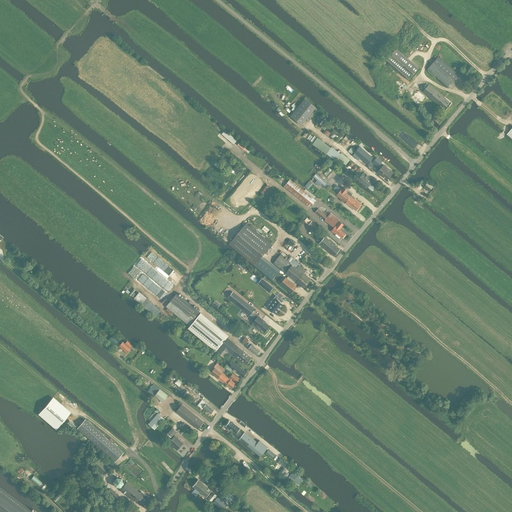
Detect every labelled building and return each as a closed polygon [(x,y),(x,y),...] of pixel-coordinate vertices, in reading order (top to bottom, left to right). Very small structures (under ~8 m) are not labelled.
[(419,68),(396,48),(386,60),(409,79),(419,68)] [(458,75),(458,74),(438,57),(428,69),(448,87),(458,75)] [(429,85),(423,92),(433,100),(444,109),(450,102),(447,100),(429,85)] [(305,99),(291,116),(302,125),(316,107),(305,99)] [(332,121),(323,131),(329,136),(338,125),(332,121)] [(338,125),(330,135),(336,140),(344,130),(338,125)] [(222,134),(234,144),(237,140),(225,130),(222,134)] [(239,142),(237,145),(245,151),(247,149),(239,142)] [(354,153),(352,155),(358,160),(360,158),(368,164),(373,158),(360,146),(354,153)] [(331,148),(326,154),(336,161),(337,159),(341,154),(332,147),(331,148)] [(377,157),(373,162),(378,167),(383,162),(377,157)] [(384,165),(377,172),(382,177),(383,177),(385,176),(388,178),(393,172),(384,165)] [(233,170),(231,172),(235,176),(237,174),(239,175),(242,172),(240,171),(236,166),(233,170)] [(330,168),(324,174),(329,178),(334,172),(330,168)] [(359,178),(358,179),(367,187),(372,190),(375,186),(371,183),(373,180),(364,172),(359,168),(354,174),(359,178)] [(316,173),(313,177),(317,180),(321,184),(325,187),(325,186),(328,183),(319,175),(316,173)] [(316,200),(302,189),(290,180),(285,187),(310,207),(316,200)] [(428,182),(425,186),(431,191),(434,187),(428,182)] [(266,184),(260,192),(263,196),(270,187),(266,184)] [(344,203),(346,203),(351,196),(352,195),(352,193),(344,187),(342,189),(336,185),(333,188),(339,193),(337,195),(341,199),(342,201),(344,203)] [(361,204),(351,196),(346,203),(356,210),(361,204)] [(318,209),(315,212),(333,227),(339,219),(331,213),(328,216),(318,209)] [(304,222),(308,225),(315,231),(318,227),(312,221),(307,217),(304,222)] [(332,231),(334,233),(335,232),(342,238),(346,234),(340,229),(344,225),(340,222),(336,226),(332,231)] [(229,244),(255,265),(272,280),(280,270),(263,256),(272,244),(246,224),(229,244)] [(319,243),(334,256),(340,249),(325,236),(319,243)] [(304,274),(306,271),(299,265),(297,268),(288,261),(280,254),(273,263),(285,273),(296,282),(304,288),(311,279),(304,274)] [(297,286),(285,277),(280,284),(291,293),(297,286)] [(262,278),(258,283),(269,293),(273,288),(262,278)] [(272,304),(269,309),(275,314),(283,304),(281,302),(283,300),(281,299),(284,296),(277,290),(274,293),(278,297),(275,301),(273,299),(270,303),(272,304)] [(233,292),(228,298),(250,315),(255,309),(233,292)] [(166,307),(190,326),(201,313),(177,294),(166,307)] [(190,326),(188,328),(216,351),(229,335),(201,313),(190,326)] [(256,315),(251,321),(253,322),(254,323),(252,325),(255,327),(257,325),(264,331),(269,325),(262,320),(263,319),(259,316),(258,317),(258,316),(256,315)] [(185,334),(183,337),(190,342),(193,339),(185,334)] [(216,351),(221,355),(224,358),(229,351),(246,364),(251,357),(227,338),(216,351)] [(119,346),(127,353),(131,348),(130,348),(133,345),(127,340),(125,343),(123,341),(119,346)] [(252,344),(248,348),(257,355),(260,351),(252,344)] [(231,372),(233,369),(243,377),(246,372),(233,362),(230,366),(227,364),(224,367),(231,372)] [(211,373),(218,378),(232,389),(236,383),(229,378),(222,373),(225,369),(217,363),(214,367),(215,367),(211,373)] [(230,377),(237,382),(240,379),(233,373),(230,377)] [(179,378),(175,383),(175,384),(179,387),(183,382),(183,381),(179,378)] [(160,389),(154,396),(162,402),(168,395),(160,389)] [(53,397),(38,414),(56,429),(71,412),(53,397)] [(198,405),(203,409),(203,408),(211,414),(214,409),(202,400),(198,405)] [(176,411),(198,429),(204,422),(182,404),(176,411)] [(158,413),(148,424),(155,429),(164,419),(158,413)] [(77,428),(94,443),(115,462),(116,461),(124,452),(104,435),(85,419),(77,428)] [(231,421),(227,426),(228,427),(227,429),(230,432),(232,430),(236,434),(240,429),(231,421)] [(172,439),(169,442),(177,449),(183,443),(175,435),(175,436),(173,435),(177,431),(172,427),(167,433),(172,437),(171,438),(172,439)] [(245,432),(240,439),(252,449),(260,455),(267,447),(259,440),(257,442),(245,432)] [(269,449),(265,453),(271,458),(274,454),(269,449)] [(109,469),(99,460),(93,466),(104,475),(109,469)] [(283,467),(279,472),(282,474),(280,476),(284,479),(289,474),(285,471),(286,470),(283,467)] [(227,468),(221,475),(228,480),(234,473),(227,468)] [(97,470),(93,474),(94,475),(93,476),(99,482),(104,477),(97,470)] [(294,471),(289,477),(298,485),(303,480),(294,471)] [(121,478),(116,478),(113,482),(115,487),(120,487),(123,483),(121,478)] [(198,480),(190,490),(196,495),(199,491),(206,497),(212,491),(198,480)] [(126,482),(120,490),(134,501),(135,500),(143,506),(148,500),(147,499),(148,497),(141,491),(140,493),(126,482)] [(104,488),(119,502),(122,499),(110,488),(111,487),(108,484),(104,488)] [(0,511),(33,511),(0,486),(0,511)] [(232,503),(236,499),(225,490),(221,494),(232,503)] [(213,492),(208,498),(212,501),(217,496),(213,492)] [(59,493),(53,500),(55,502),(61,495),(59,493)] [(218,497),(213,503),(222,511),(227,505),(218,497)] [(95,507),(95,508),(91,511),(97,511),(99,511),(103,507),(99,503),(95,507)]
